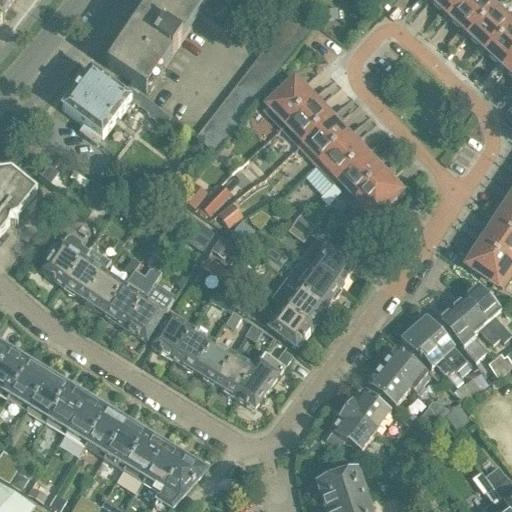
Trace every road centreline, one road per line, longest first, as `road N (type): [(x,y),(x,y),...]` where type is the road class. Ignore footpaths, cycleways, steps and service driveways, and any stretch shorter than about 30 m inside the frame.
road 1 (residential): [(462,197),(265,454),(232,443),(64,339),(0,288)]
road 2 (residential): [(462,197),(496,147),(487,120),(390,26),(353,67),(356,88)]
road 3 (residential): [(356,88),(462,197)]
road 4 (residential): [(0,97),(82,0)]
